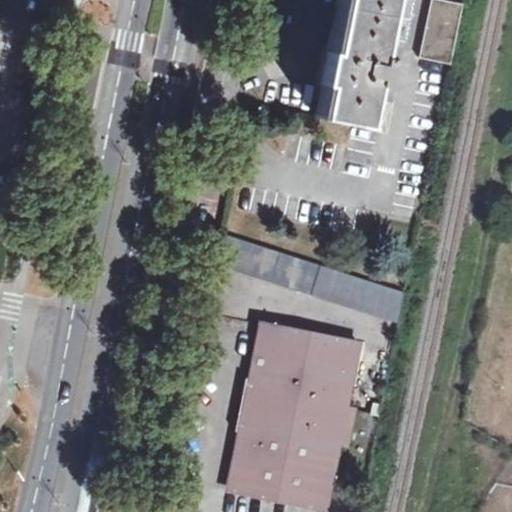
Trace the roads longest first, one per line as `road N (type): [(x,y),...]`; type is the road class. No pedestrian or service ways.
road 1 (primary): [(137,0),(31,511)]
road 2 (primary): [(86,511),(165,99)]
road 3 (residential): [(126,511),(195,163)]
road 4 (residential): [(212,77),(293,54),(303,0)]
